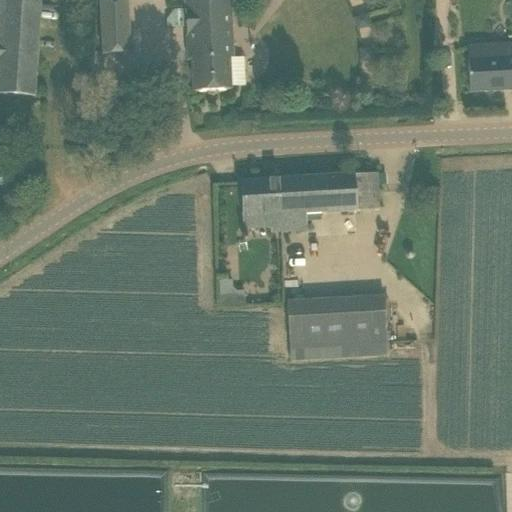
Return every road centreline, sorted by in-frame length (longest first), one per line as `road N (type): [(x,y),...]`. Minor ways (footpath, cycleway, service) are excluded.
road 1 (tertiary): [(0,261),(129,171),(178,152),(251,140),(511,130)]
road 2 (track): [(0,450),(511,463)]
